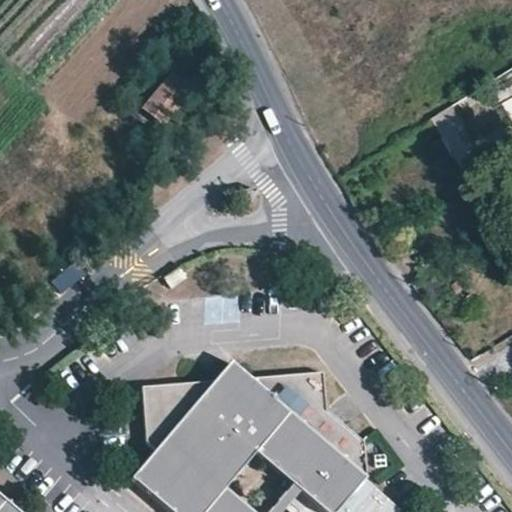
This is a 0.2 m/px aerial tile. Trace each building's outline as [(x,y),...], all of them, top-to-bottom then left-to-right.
[(143,108),(162,124),(189,92),(170,77),(143,108)] [(218,82),(210,91),(207,107),(214,114),(234,93),(227,79),(218,82)] [(455,155),(465,148),(454,129),(443,136),(455,155)] [(465,148),(455,155),(463,168),(473,161),(465,148)] [(316,377),(243,383),(223,366),(206,385),(134,391),(139,447),(148,454),(123,483),(157,511),(239,511),(218,493),(248,457),(311,511),(333,511),(359,482),(355,446),(319,414),(316,377)]
